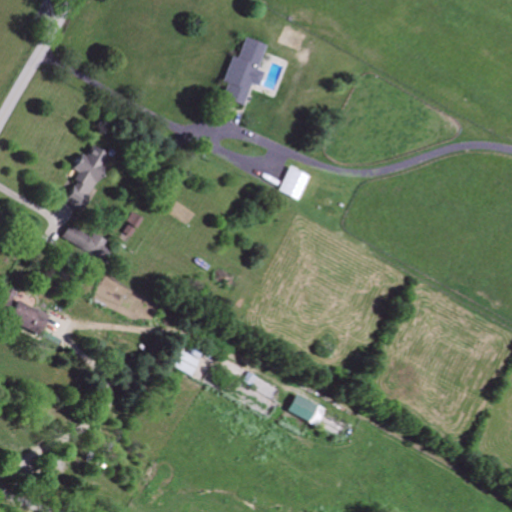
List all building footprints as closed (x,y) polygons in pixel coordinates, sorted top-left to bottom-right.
[(223,83),(228,84),(223,100),(245,106),(252,84),(261,88),(265,74),(258,71),(266,46),(244,39),(238,59),(232,57),(223,83)] [(299,201),(309,176),(289,168),(279,193),(299,201)] [(122,233),(131,239),(144,220),(134,214),(122,233)] [(62,239),(104,263),(110,253),(105,250),(109,243),(94,235),(92,238),(69,225),(62,239)] [(0,309),(6,314),(18,294),(8,287),(0,298),(0,309)] [(49,316),(17,302),(8,323),(40,337),(49,316)] [(170,366),(200,383),(214,361),(194,349),(189,357),(179,351),(170,366)] [(314,414),(317,405),(294,397),(288,414),(310,423),(313,414),(314,414)]
